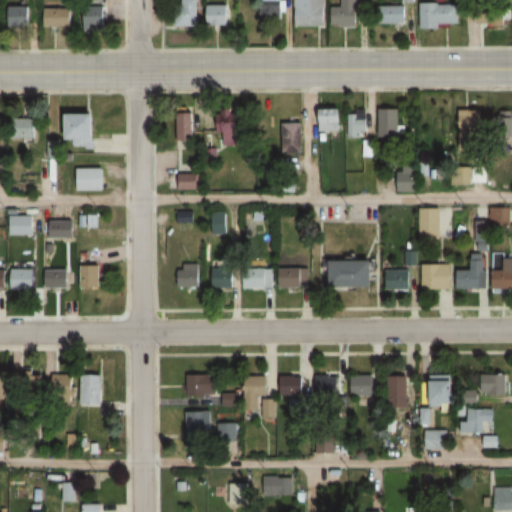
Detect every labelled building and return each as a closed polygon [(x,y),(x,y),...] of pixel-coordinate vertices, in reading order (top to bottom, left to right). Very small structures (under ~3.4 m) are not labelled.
[(198,27),(198,0),(176,0),(177,27),(198,27)] [(257,0),(258,21),(283,21),(283,0),(257,0)] [(324,0),(293,0),(294,26),(325,26),(324,0)] [(330,6),(330,26),(357,26),(357,0),(340,0),(340,6),(330,6)] [(377,23),(412,23),(411,0),(399,0),(399,4),(377,4),(377,23)] [(458,24),(459,4),(420,4),(420,24),(458,24)] [(502,4),(478,4),(478,25),(502,25),(502,4)] [(230,27),(230,5),(206,5),(206,27),(230,27)] [(32,27),(32,7),(10,7),(10,28),(32,27)] [(44,27),(74,27),(74,8),(44,8),(44,27)] [(85,32),(107,32),(107,15),(85,15),(85,32)] [(318,108),(318,132),(341,132),(341,108),(318,108)] [(393,108),(378,108),(378,136),(393,136),(393,108)] [(485,151),(484,109),(456,109),(457,152),(485,151)] [(366,110),(350,110),(350,132),(366,132),(366,110)] [(67,113),(67,139),(98,139),(98,113),(67,113)] [(194,142),(194,114),(178,114),(178,142),(194,142)] [(215,146),(237,146),(237,114),(215,114),(215,146)] [(37,138),(37,117),(18,117),(18,138),(37,138)] [(282,154),(304,154),(304,122),(282,122),(282,154)] [(368,156),(368,140),(357,140),(357,156),(368,156)] [(417,192),(417,165),(397,165),(397,192),(417,192)] [(105,168),(76,168),(76,190),(105,190),(105,168)] [(203,189),(203,173),(175,173),(175,189),(203,189)] [(510,207),(491,207),(491,225),(510,225),(510,207)] [(441,208),(419,208),(419,239),(441,239),(441,208)] [(195,210),(176,210),(176,224),(195,224),(195,210)] [(227,234),(227,212),(211,212),(211,234),(227,234)] [(99,227),(99,214),(88,214),(88,227),(99,227)] [(35,215),(11,215),(11,234),(35,234),(35,215)] [(77,239),(76,221),(62,222),(62,240),(77,239)] [(486,253),(470,253),(470,269),(456,269),(456,289),(486,289),(486,253)] [(511,253),(495,254),(495,289),(511,289),(511,253)] [(375,287),(375,260),(332,260),(332,287),(375,287)] [(177,288),(200,288),(200,263),(177,263),(177,288)] [(422,290),(452,290),(452,264),(422,264),(422,290)] [(101,288),(101,265),(80,265),(80,288),(101,288)] [(13,266),(13,289),(36,289),(36,266),(13,266)] [(70,289),(70,267),(46,267),(46,289),(70,289)] [(234,287),(234,267),(214,267),(214,287),(234,287)] [(274,267),(244,267),(244,287),(274,287),(274,267)] [(283,267),(283,287),(310,287),(310,267),(283,267)] [(387,289),(410,289),(410,270),(387,270),(387,289)] [(186,373),(186,396),(218,397),(218,374),(186,373)] [(507,395),(507,373),(481,373),(481,395),(507,395)] [(56,374),(56,390),(74,390),(74,374),(56,374)] [(81,404),(103,404),(103,374),(81,374),(81,404)] [(409,374),(389,374),(389,407),(409,407),(409,374)] [(245,375),(245,410),(259,410),(259,395),(268,395),(268,375),(245,375)] [(374,375),(350,375),(350,395),(374,395),(374,375)] [(456,403),(456,375),(431,375),(431,403),(456,403)] [(279,376),(279,394),(304,394),(304,376),(279,376)] [(316,396),(338,396),(338,376),(316,376),(316,396)] [(239,406),(239,391),(222,391),(222,406),(239,406)] [(276,398),(263,398),(263,418),(276,418),(276,398)] [(288,416),(307,416),(307,399),(288,399),(288,416)] [(482,422),(494,422),(494,407),(467,407),(467,420),(458,420),(458,432),(482,432),(482,422)] [(185,410),(185,446),(213,446),(213,410),(185,410)] [(237,422),(222,422),(222,443),(237,443),(237,422)] [(448,448),(448,430),(423,430),(423,448),(448,448)] [(293,476),(263,476),(263,495),(293,495),(293,476)] [(62,482),(62,501),(75,501),(75,482),(62,482)] [(511,486),(493,487),(493,511),(511,511),(511,486)] [(101,511),(102,503),(81,503),(81,511),(101,511)]
